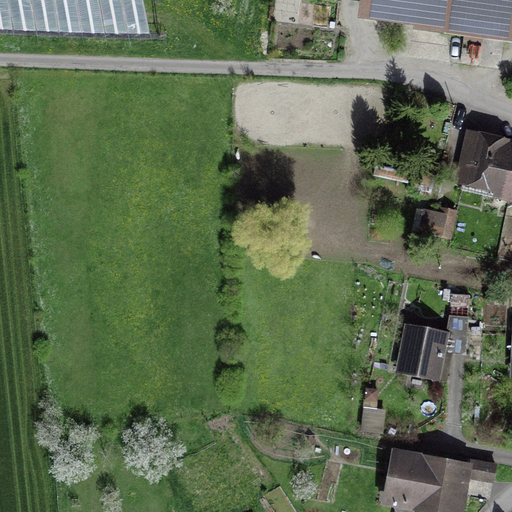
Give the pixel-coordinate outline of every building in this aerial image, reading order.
[(511,0),(356,0),(354,22),(511,43),(511,42),(511,0)] [(511,144),(466,133),(451,193),(511,207),(511,144)] [(461,219),(428,212),(421,243),(455,249),(461,219)] [(452,339),(408,331),(399,380),(443,388),(452,339)] [(463,511),(472,471),(398,455),(388,499),(448,511),(463,511)]
